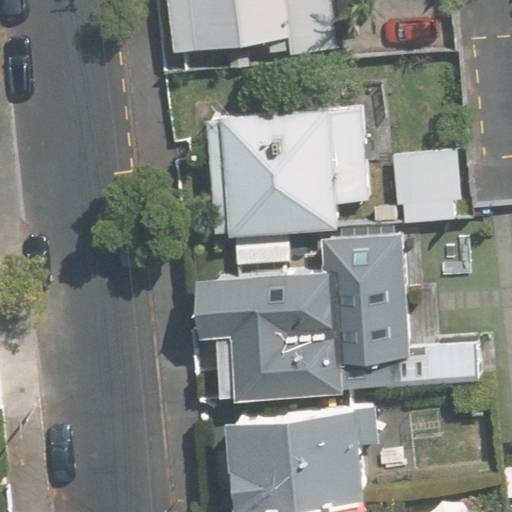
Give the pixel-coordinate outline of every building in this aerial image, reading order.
[(175,0),(180,40),(293,28),(295,49),(349,43),(344,0),(175,0)] [(298,246),(297,224),(348,222),(347,197),(377,196),(373,99),(217,107),(223,228),(246,227),(246,248),(298,246)] [(455,146),(396,154),(403,207),(462,199),(455,146)] [(229,326),(234,383),(474,363),(471,328),(443,330),(438,274),(426,275),(422,230),(327,237),(329,267),(190,279),(194,329),(229,326)] [(373,511),(363,394),(236,406),(245,511),(373,511)]
